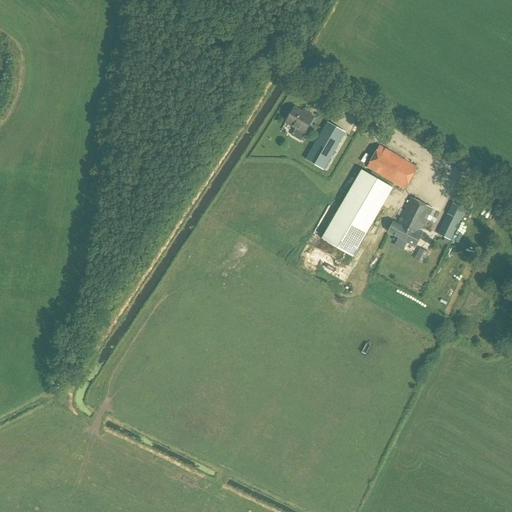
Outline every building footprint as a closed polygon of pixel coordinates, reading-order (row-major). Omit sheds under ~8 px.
[(307,115),(294,107),(285,123),(295,128),(291,135),(300,141),(304,134),(314,117),(307,113),(307,115)] [(344,133),(327,123),(306,159),(323,169),(344,133)] [(340,172),(356,179),(374,139),(358,132),(340,172)] [(380,146),(367,167),(380,175),(405,190),(418,168),(380,146)] [(370,192),(354,183),(344,201),(314,252),(345,270),(385,201),(370,192)] [(465,210),(470,201),(457,194),(452,204),(465,210)] [(421,232),(432,208),(411,197),(397,224),(393,222),(388,232),(416,246),(423,233),(421,232)] [(447,215),(438,234),(450,240),(460,221),(447,215)] [(342,283),(355,290),(374,255),(361,248),(342,283)] [(424,264),(429,253),(419,248),(414,259),(424,264)]
